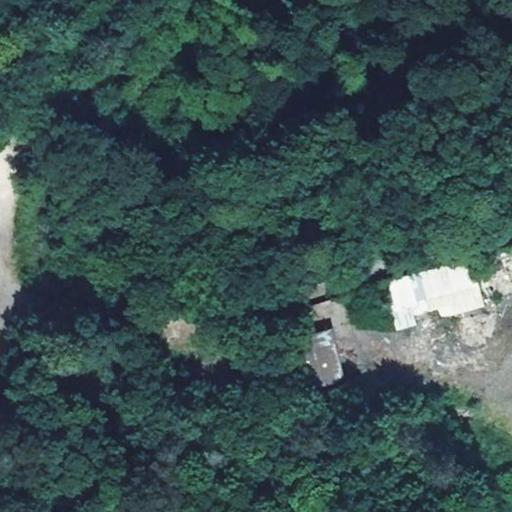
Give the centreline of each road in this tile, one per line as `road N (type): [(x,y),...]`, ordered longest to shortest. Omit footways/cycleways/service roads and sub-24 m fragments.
road 1 (track): [(0,307),(71,320),(284,293),(511,224)]
road 2 (track): [(0,340),(123,511)]
